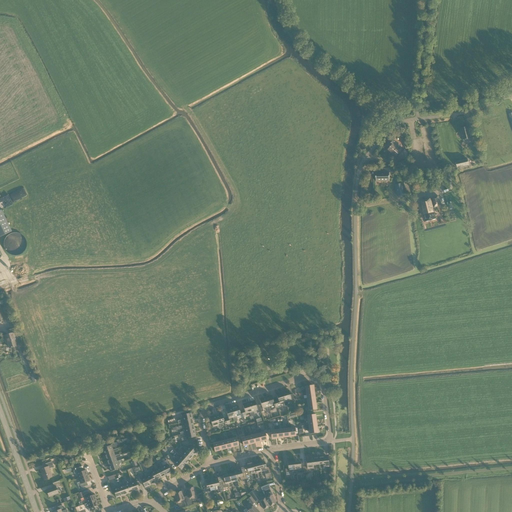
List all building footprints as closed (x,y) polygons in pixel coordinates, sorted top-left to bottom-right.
[(461,129),(464,140),(471,139),(468,128),(461,129)] [(388,150),(395,156),(396,157),(399,154),(400,155),(397,158),(399,159),(405,159),(408,155),(403,150),(401,152),(396,147),(398,145),(393,140),(389,145),(391,146),(388,150)] [(457,168),(463,167),(463,169),(470,168),(468,160),(456,162),(457,168)] [(383,173),(375,173),(376,182),(389,182),(389,173),(393,173),(393,168),(383,168),(383,173)] [(402,184),(396,185),(398,196),(404,195),(402,184)] [(434,208),(441,206),(439,197),(420,202),(423,215),(424,215),(426,222),(436,220),(434,213),(435,212),(434,208)] [(0,210),(0,237),(12,232),(2,210),(0,210)] [(24,246),(24,244),(24,242),(23,240),(22,238),(21,237),(19,236),(18,235),(16,234),(13,234),(11,235),(10,235),(8,237),(7,238),(6,239),(5,241),(5,243),(5,244),(5,246),(5,248),(7,250),(8,251),(9,253),(11,253),(13,254),(15,254),(16,254),(18,253),(20,252),(21,251),(22,250),(23,248),(24,246)] [(13,318),(11,318),(8,319),(10,327),(16,325),(13,318)] [(14,333),(17,332),(16,328),(8,330),(9,334),(5,336),(6,341),(7,341),(10,348),(18,345),(14,333)] [(286,406),(288,405),(287,401),(291,400),(288,390),(282,392),(286,406)] [(284,407),(286,406),(282,392),(276,394),(278,399),(275,400),(278,407),(280,407),(279,403),(283,402),(284,407)] [(271,395),(265,397),(270,411),(271,411),(272,411),(275,408),(278,407),(275,400),(273,401),(271,395)] [(267,412),(270,411),(265,397),(259,399),(261,405),(258,405),(260,409),(261,412),(263,411),(262,409),(266,407),(267,412)] [(261,412),(260,409),(258,405),(256,406),(254,401),(248,402),(252,416),(254,415),(253,411),(257,410),(258,413),(261,412)] [(251,417),(252,416),(248,402),(242,404),(244,410),(242,410),(244,417),(246,416),(245,414),(249,412),(251,417)] [(237,406),(231,407),(236,422),(238,421),(237,419),(244,417),(242,410),(239,411),(237,406)] [(229,419),(233,418),(234,422),(236,422),(231,407),(225,409),(226,412),(227,417),(223,418),(221,414),(216,415),(220,429),(222,429),(221,425),(224,423),(225,426),(230,424),(229,419)] [(178,423),(183,422),(183,421),(193,419),(191,413),(182,415),(182,420),(178,421),(178,423)] [(218,430),(220,429),(216,415),(210,417),(211,422),(207,424),(209,431),(214,429),(213,427),(217,426),(218,430)] [(184,428),(184,427),(194,425),(193,419),(183,421),(183,422),(184,425),(179,427),(179,429),(184,428)] [(181,435),(186,434),(185,433),(195,431),(194,425),(184,427),(184,428),(185,432),(180,433),(181,435)] [(260,429),(258,430),(261,442),(266,440),(264,432),(261,433),(260,429)] [(185,433),(186,434),(186,437),(181,438),(182,441),(187,440),(187,439),(196,437),(195,431),(185,433)] [(232,447),(238,446),(236,438),(233,439),(231,432),(228,433),(229,436),(232,447)] [(249,432),(246,433),(249,445),(255,443),(253,435),(250,436),(249,432)] [(220,450),(226,449),(224,441),(221,442),(219,435),(217,435),(220,450)] [(104,454),(113,451),(113,450),(112,447),(116,445),(115,443),(111,445),(102,449),(104,454)] [(185,451),(186,450),(193,457),(197,452),(190,446),(187,449),(183,445),(182,447),(185,451)] [(175,450),(181,455),(182,455),(189,461),(193,457),(186,450),(185,451),(183,453),(177,448),(175,450)] [(104,454),(106,460),(115,457),(115,456),(114,453),(118,451),(117,449),(113,450),(113,451),(104,454)] [(115,457),(106,460),(108,465),(108,466),(117,462),(116,458),(120,456),(120,454),(115,456),(115,457)] [(182,455),(181,455),(179,458),(175,455),(174,456),(177,460),(178,459),(185,466),(189,461),(182,455)] [(318,456),(319,465),(323,464),(323,468),(329,467),(328,455),(319,456),(318,456)] [(185,466),(178,459),(177,460),(175,462),(171,459),(170,461),(174,464),(181,470),(185,466)] [(108,466),(108,465),(110,472),(119,468),(118,464),(122,462),(122,460),(117,462),(108,466)] [(305,473),(310,473),(310,469),(313,469),(312,460),(311,460),(311,461),(306,461),(307,467),(304,467),(305,473)] [(49,469),(54,467),(52,461),(45,464),(47,467),(40,469),(44,480),(52,477),(49,469)] [(245,463),(246,467),(243,468),(245,473),(246,479),(247,479),(248,485),(251,485),(249,475),(255,473),(253,465),(252,461),(250,462),(245,463)] [(159,463),(161,467),(162,467),(166,476),(171,473),(167,464),(163,466),(161,462),(159,463)] [(269,467),(266,468),(265,462),(260,463),(259,463),(261,472),(264,471),(266,479),(272,477),(269,467)] [(285,469),(286,475),(292,475),(291,471),(295,471),(294,462),(293,462),(293,463),(288,463),(288,469),(285,469)] [(295,471),(298,470),(299,474),(305,473),(304,467),(301,467),(300,462),(295,462),(294,462),(295,471)] [(255,473),(256,479),(259,478),(257,473),(261,472),(259,463),(258,464),(253,465),(255,473)] [(162,467),(161,467),(158,469),(155,464),(153,465),(155,470),(156,469),(160,478),(166,476),(162,467)] [(78,475),(79,478),(87,475),(85,470),(83,471),(82,468),(81,465),(74,467),(75,470),(73,471),(74,474),(75,474),(76,475),(77,476),(78,475)] [(152,474),(155,480),(160,478),(156,469),(155,470),(152,471),(150,467),(148,468),(150,472),(151,472),(152,474)] [(245,473),(242,474),(240,468),(235,469),(234,469),(235,473),(236,478),(237,478),(240,477),(241,480),(246,479),(245,473)] [(143,472),(145,477),(146,476),(150,485),(156,483),(155,480),(152,474),(147,476),(145,471),(143,472)] [(229,474),(231,483),(235,482),(236,487),(239,487),(237,478),(236,478),(235,473),(230,474),(229,474)] [(150,485),(146,476),(145,477),(142,478),(140,474),(138,475),(140,479),(141,479),(145,488),(150,485)] [(229,487),(228,484),(231,483),(229,474),(228,475),(223,476),(224,482),(222,482),(223,488),(229,487)] [(87,475),(79,478),(80,482),(79,482),(78,484),(79,488),(88,485),(87,481),(89,481),(87,475)] [(129,483),(130,483),(133,492),(139,490),(136,481),(131,482),(130,477),(128,478),(129,483)] [(217,490),(218,493),(224,492),(223,488),(222,482),(219,483),(217,478),(212,479),(212,478),(211,479),(213,487),(217,486),(217,490)] [(124,485),(127,494),(133,492),(130,483),(129,483),(126,484),(124,479),(122,480),(124,485)] [(211,479),(210,479),(205,481),(206,486),(203,487),(205,493),(211,491),(210,488),(213,487),(211,479)] [(56,487),(61,485),(60,481),(53,483),(54,487),(46,490),(49,497),(59,493),(56,487)] [(116,482),(118,487),(119,487),(122,496),(127,494),(124,485),(120,486),(119,481),(116,482)] [(122,496),(119,487),(118,487),(115,488),(113,483),(111,484),(112,489),(113,488),(116,498),(122,496)] [(188,495),(186,496),(188,502),(191,501),(189,498),(196,496),(193,487),(187,489),(188,495)] [(249,493),(255,502),(259,499),(253,490),(249,493)] [(188,502),(186,496),(183,497),(181,491),(174,494),(177,502),(184,500),(185,503),(188,502)] [(86,497),(88,503),(96,500),(94,494),(92,495),(91,492),(84,495),(85,497),(86,497)] [(272,495),(273,495),(271,492),(265,495),(264,495),(266,498),(270,506),(276,503),(272,495)] [(266,498),(259,501),(263,509),(270,506),(266,498)] [(96,500),(88,503),(84,504),(85,507),(86,508),(89,507),(89,508),(90,511),(96,509),(95,506),(98,505),(96,500)]
